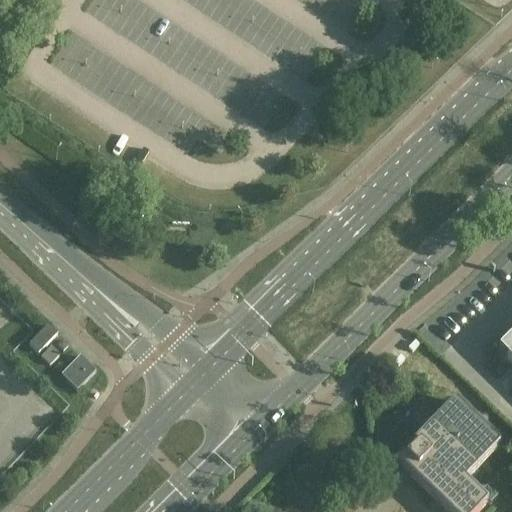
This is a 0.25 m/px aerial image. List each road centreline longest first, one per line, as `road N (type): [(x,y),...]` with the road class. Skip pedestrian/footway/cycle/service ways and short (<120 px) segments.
road 1 (secondary): [(511,71),(195,378)]
road 2 (secondary): [(252,433),(511,177)]
road 3 (tertiary): [(0,206),(195,378)]
road 4 (secondary): [(195,378),(65,511)]
